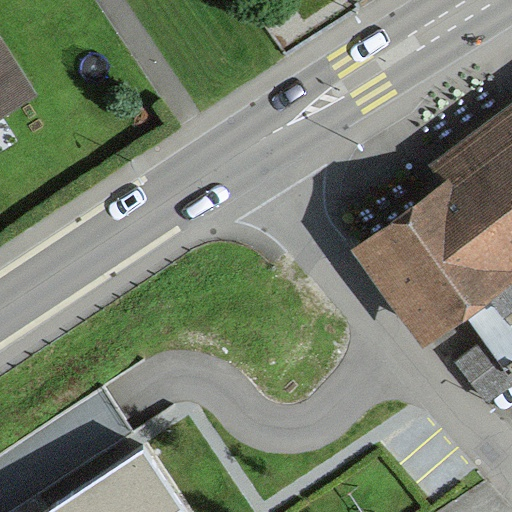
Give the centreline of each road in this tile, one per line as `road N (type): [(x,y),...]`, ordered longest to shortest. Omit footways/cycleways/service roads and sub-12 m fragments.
road 1 (residential): [(227,162),(511,475)]
road 2 (secondary): [(227,162),(486,0)]
road 3 (secondary): [(0,306),(227,162)]
